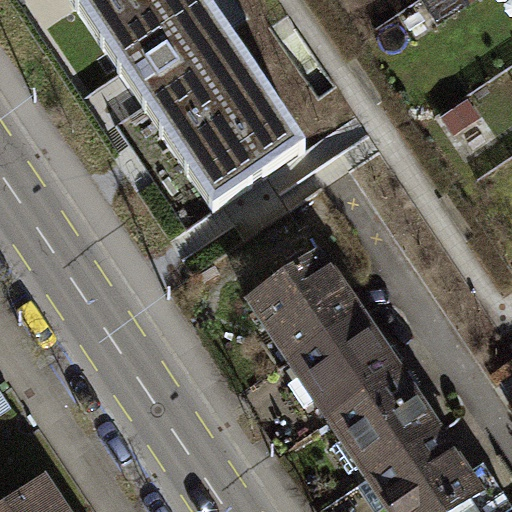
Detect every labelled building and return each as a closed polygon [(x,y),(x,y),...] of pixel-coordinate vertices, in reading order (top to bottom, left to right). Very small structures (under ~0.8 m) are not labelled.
[(69,0),(213,213),(304,152),(201,0),(69,0)] [(290,364),(359,318),(318,257),(250,303),(290,364)] [(329,422),(398,375),(359,318),(290,364),(300,379),(290,386),(306,409),(316,402),(329,422)] [(370,480),(438,435),(398,375),(329,422),(342,441),(331,448),(350,475),(362,467),(370,480)] [(390,511),(456,511),(479,497),(438,435),(370,480),(359,487),(375,511),(384,511),(389,509),(390,511)] [(0,511),(51,511),(33,485),(0,506),(0,511)]
